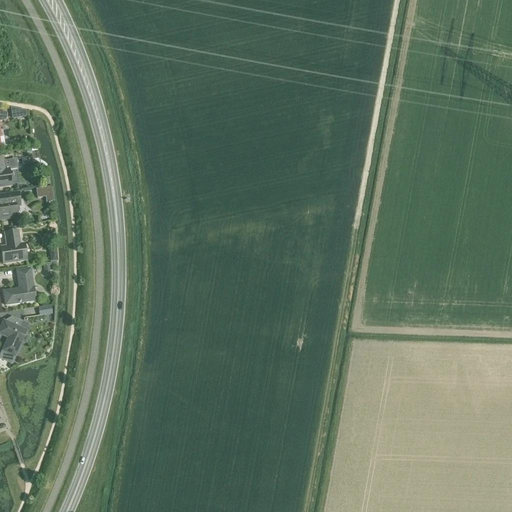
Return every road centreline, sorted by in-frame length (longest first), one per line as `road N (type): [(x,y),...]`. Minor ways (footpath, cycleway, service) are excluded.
road 1 (secondary): [(40,0),(88,103),(114,244),(102,398),(62,511)]
road 2 (secondary): [(70,511),(115,363),(122,243),(98,100),(57,0)]
road 3 (track): [(398,0),(357,228)]
